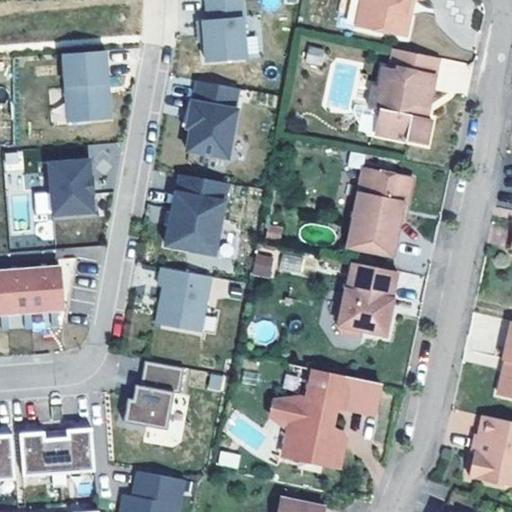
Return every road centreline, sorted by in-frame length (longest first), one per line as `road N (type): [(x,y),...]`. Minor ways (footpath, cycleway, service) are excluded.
road 1 (residential): [(504,0),(496,103),(425,442),(390,511)]
road 2 (residential): [(0,378),(73,372),(97,347),(156,0)]
